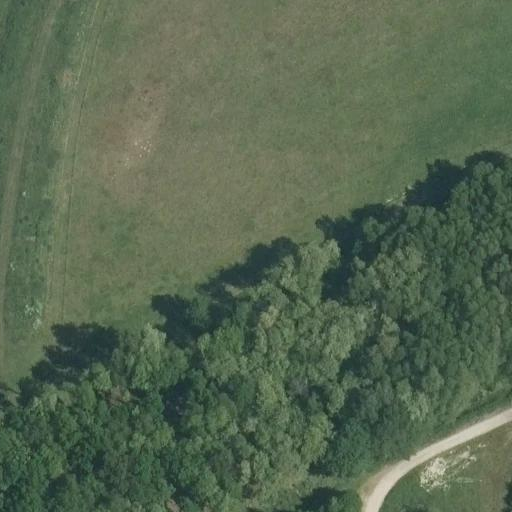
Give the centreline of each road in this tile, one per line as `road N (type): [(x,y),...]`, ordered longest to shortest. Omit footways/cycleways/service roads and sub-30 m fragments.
road 1 (track): [(511,155),(0,406)]
road 2 (track): [(282,511),(342,480),(387,478),(374,427),(351,408),(389,215)]
road 3 (track): [(511,413),(404,465),(369,511)]
